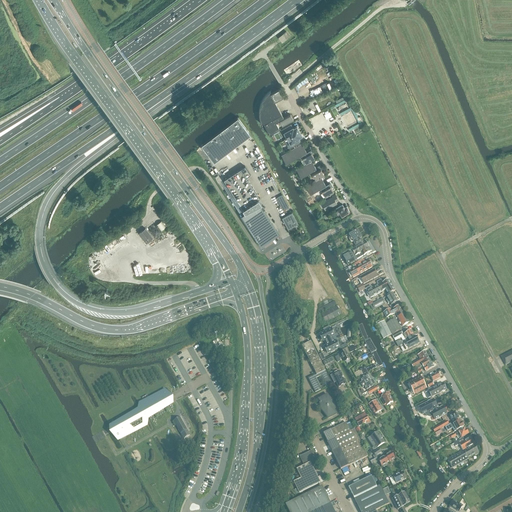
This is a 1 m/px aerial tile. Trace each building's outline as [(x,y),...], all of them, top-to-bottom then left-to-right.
[(282,42),(290,36),(286,31),(278,37),(282,42)] [(264,123),(282,114),(275,101),(284,97),(279,89),(271,93),(270,93),(270,92),(271,91),(270,91),(270,92),(267,94),(265,96),(263,99),(261,102),(260,105),(260,108),(259,111),(259,114),(260,117),(260,120),(261,122),(262,124),(262,125),(263,124),(262,124),(262,123),(264,123)] [(282,114),(264,123),(270,134),(269,134),(270,134),(280,128),(276,122),(280,120),(283,126),(294,120),(291,114),(284,118),(282,114)] [(214,162),(251,134),(238,117),(201,145),(202,146),(214,162)] [(288,138),(300,131),(299,128),(298,125),(295,127),(296,127),(294,128),(292,124),(281,130),(283,133),(285,132),(288,138)] [(300,131),(288,138),(291,143),(289,144),(291,148),(301,142),(299,138),(301,137),(304,136),(302,133),(302,134),(300,131)] [(302,143),(282,155),(286,163),(301,155),(304,153),(307,151),(304,146),(302,143)] [(304,153),(301,155),(302,158),(303,157),(304,159),(306,163),(312,160),(315,159),(312,154),(313,154),(311,149),(307,151),(304,153)] [(304,164),(296,169),(301,177),(304,176),(310,172),(316,168),(312,160),(306,163),(304,164)] [(262,245),(279,234),(261,206),(263,205),(259,199),(261,198),(247,177),(251,175),(245,166),(224,180),(245,212),(242,215),(259,242),(262,245)] [(320,166),(316,168),(310,172),(311,174),(312,174),(316,180),(321,177),(324,175),(322,171),(323,171),(320,166)] [(309,183),(305,185),(310,194),(314,192),(319,189),(326,185),(321,177),(316,180),(309,183)] [(326,185),(319,189),(321,191),(322,191),(323,193),(321,194),(323,198),(325,197),(334,192),(331,188),(332,187),(330,182),(326,185)] [(281,205),(286,202),(287,202),(283,195),(277,198),(281,205)] [(325,210),(337,204),(336,201),(338,200),(335,195),(332,196),(333,197),(322,203),(325,210)] [(344,207),(343,205),(336,209),(338,213),(339,212),(342,216),(350,212),(347,206),(344,207)] [(288,229),(298,224),(292,213),(282,218),(288,229)] [(146,243),(153,238),(146,228),(139,233),(146,243)] [(349,240),(350,241),(351,242),(352,242),(353,242),(356,246),(362,242),(360,239),(362,238),(360,235),(356,229),(348,234),(350,238),(349,238),(349,240)] [(369,249),(368,247),(369,247),(366,242),(364,243),(357,247),(351,250),(347,252),(346,252),(342,254),(345,260),(347,265),(357,260),(366,254),(366,255),(367,255),(368,254),(368,253),(371,252),(369,249)] [(353,278),(371,268),(372,268),(368,261),(349,271),(353,278)] [(363,285),(377,277),(373,270),(359,278),(363,285)] [(380,280),(376,282),(378,285),(382,292),(385,290),(387,293),(385,294),(386,296),(388,295),(395,291),(388,280),(387,280),(382,283),(380,280)] [(370,286),(366,289),(367,291),(366,292),(370,298),(382,292),(378,285),(372,289),(370,286)] [(392,293),(386,297),(388,300),(387,301),(389,303),(390,303),(391,305),(397,302),(392,293)] [(385,305),(382,299),(379,301),(377,302),(373,304),(372,305),(374,310),(385,305)] [(334,301),(319,310),(320,313),(336,305),(334,301)] [(325,323),(341,314),(337,306),(321,315),(325,323)] [(390,309),(383,313),(386,318),(395,314),(402,310),(400,306),(393,309),(394,311),(392,312),(390,309)] [(404,314),(397,318),(402,327),(409,323),(404,314)] [(392,320),(385,324),(391,335),(401,330),(395,319),(392,320)] [(384,321),(376,325),(383,339),(391,335),(385,324),(384,321)] [(362,325),(359,326),(364,340),(367,339),(362,325)] [(324,341),(325,344),(336,339),(335,336),(333,337),(329,327),(323,330),(324,333),(320,336),(323,342),(324,341)] [(401,331),(392,336),(394,340),(402,335),(403,335),(401,331)] [(402,335),(394,340),(395,341),(401,338),(403,342),(406,342),(407,341),(406,339),(413,335),(411,331),(405,334),(402,336),(402,335)] [(398,341),(395,343),(397,347),(403,344),(406,350),(419,343),(415,337),(414,337),(413,335),(406,339),(407,341),(406,342),(403,342),(398,341)] [(337,342),(336,339),(325,344),(327,346),(327,347),(325,348),(327,354),(330,352),(331,353),(334,351),(336,350),(338,349),(335,343),(336,342),(337,342)] [(311,342),(302,347),(316,375),(308,379),(315,393),(321,390),(315,379),(316,378),(320,377),(321,376),(327,387),(330,386),(332,385),(311,342)] [(368,342),(365,343),(370,353),(374,351),(368,342)] [(345,351),(338,355),(340,359),(342,358),(344,362),(350,359),(345,351)] [(511,351),(501,357),(505,365),(511,362),(511,370),(511,371),(511,351)] [(418,360),(411,365),(413,368),(415,367),(428,359),(424,352),(418,356),(420,359),(418,360)] [(375,353),(372,355),(378,367),(382,365),(375,353)] [(428,359),(415,367),(416,370),(422,367),(423,368),(425,368),(431,363),(428,359)] [(425,368),(423,368),(425,372),(433,368),(431,363),(425,368)] [(366,369),(355,375),(357,378),(377,368),(376,365),(370,368),(369,368),(367,369),(366,370),(366,369)] [(346,384),(339,372),(332,376),(330,377),(334,384),(336,383),(338,388),(346,384)] [(433,382),(440,378),(437,373),(430,377),(433,382)] [(366,376),(360,380),(362,383),(360,384),(363,388),(364,387),(366,391),(373,387),(373,386),(375,385),(369,375),(367,377),(366,376)] [(411,389),(423,383),(420,378),(408,384),(411,389)] [(423,383),(411,389),(414,395),(426,388),(423,383)] [(443,384),(436,387),(439,394),(446,390),(443,384)] [(439,394),(436,387),(428,391),(431,398),(436,395),(438,394),(439,394)] [(382,398),(380,399),(384,405),(386,405),(387,406),(393,402),(393,401),(393,400),(392,398),(391,398),(389,396),(388,393),(387,393),(384,388),(381,390),(384,395),(381,397),(382,398)] [(142,409),(110,427),(117,441),(146,425),(144,420),(172,404),(165,390),(139,405),(142,409)] [(328,416),(334,414),(331,405),(326,398),(321,401),(323,410),(328,416)] [(377,400),(368,405),(374,415),(383,410),(377,400)] [(435,408),(432,402),(433,401),(419,408),(420,408),(423,415),(422,415),(423,415),(425,414),(426,417),(430,418),(433,417),(435,421),(446,415),(445,413),(445,412),(444,410),(443,410),(442,408),(438,410),(437,408),(436,408),(435,408)] [(452,422),(458,419),(455,412),(449,416),(452,422)] [(358,427),(364,423),(366,422),(367,424),(370,423),(366,417),(365,414),(361,416),(354,420),(358,427)] [(180,418),(173,422),(183,440),(190,436),(180,418)] [(451,425),(445,428),(447,432),(452,429),(454,432),(463,427),(463,426),(462,424),(461,424),(460,421),(451,426),(451,425)] [(449,425),(447,422),(432,430),(434,433),(449,425)] [(350,432),(345,423),(331,430),(335,439),(350,432)] [(465,430),(464,428),(455,433),(459,440),(461,439),(461,438),(468,434),(466,430),(465,430)] [(331,430),(323,434),(327,443),(335,439),(331,430)] [(332,452),(358,439),(354,430),(353,430),(350,432),(335,439),(327,443),(332,452)] [(370,438),(368,439),(372,445),(374,444),(377,448),(384,443),(377,433),(370,438)] [(462,439),(453,444),(455,447),(458,453),(473,444),(470,438),(463,442),(462,439)] [(336,461),(362,448),(358,439),(332,452),(336,461)] [(463,451),(467,459),(474,455),(474,456),(478,454),(477,453),(478,453),(474,445),(463,451)] [(362,448),(336,461),(340,470),(367,457),(362,448)] [(309,463),(311,466),(317,463),(311,451),(304,454),(299,457),(304,466),(309,463)] [(462,462),(467,459),(463,451),(460,453),(460,452),(457,454),(447,460),(451,468),(460,463),(462,462)] [(384,468),(386,466),(386,465),(395,459),(391,453),(378,461),(381,467),(382,466),(383,467),(384,468)] [(320,483),(311,466),(309,463),(304,466),(297,470),(299,475),(301,479),(297,481),(293,483),(299,494),(304,491),(320,483)] [(403,473),(389,479),(392,486),(406,480),(403,473)] [(377,488),(371,477),(348,488),(354,499),(377,488)] [(354,499),(360,511),(373,511),(375,511),(389,504),(380,486),(377,488),(354,499)] [(313,511),(330,504),(321,487),(304,496),(285,505),(289,511),(288,511),(313,511)] [(404,493),(398,496),(404,507),(410,504),(404,493)] [(398,496),(392,499),(397,510),(399,510),(400,511),(403,511),(405,511),(403,507),(404,507),(398,496)] [(450,509),(449,510),(452,511),(464,511),(461,510),(461,509),(462,508),(458,505),(459,504),(457,502),(455,501),(454,501),(454,502),(453,502),(451,504),(449,507),(450,508),(450,509)]
